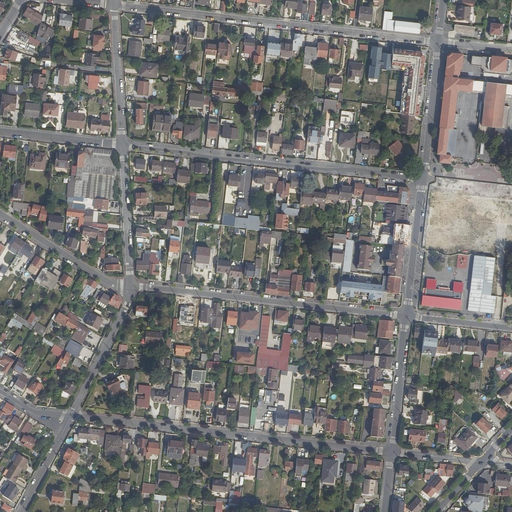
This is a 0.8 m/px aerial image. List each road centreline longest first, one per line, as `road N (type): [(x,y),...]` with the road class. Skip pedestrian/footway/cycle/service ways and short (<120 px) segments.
road 1 (residential): [(439,42),(113,5)]
road 2 (residential): [(71,416),(391,451)]
road 3 (residential): [(123,145),(423,178)]
road 4 (residential): [(407,316),(130,285)]
road 5 (residential): [(0,213),(104,280),(130,285)]
road 6 (residential): [(71,416),(130,285)]
road 7 (residential): [(123,145),(113,5)]
road 8 (residential): [(130,285),(123,145)]
road 9 (residential): [(407,316),(423,178)]
road 10 (residential): [(423,178),(439,42)]
road 11 (residential): [(391,451),(407,316)]
road 12 (residential): [(496,326),(511,191)]
road 13 (residential): [(0,131),(123,145)]
